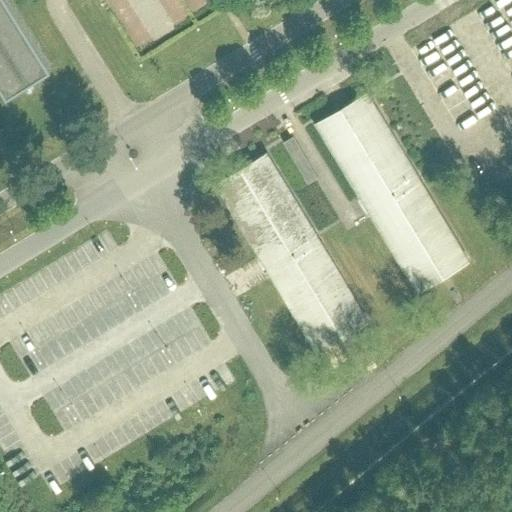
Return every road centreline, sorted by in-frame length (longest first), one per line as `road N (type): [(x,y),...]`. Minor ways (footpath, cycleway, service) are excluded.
road 1 (unclassified): [(0,264),(441,0)]
road 2 (unclassified): [(339,0),(0,204)]
road 3 (unknown): [(386,32),(444,136),(466,150),(490,148),(511,133)]
